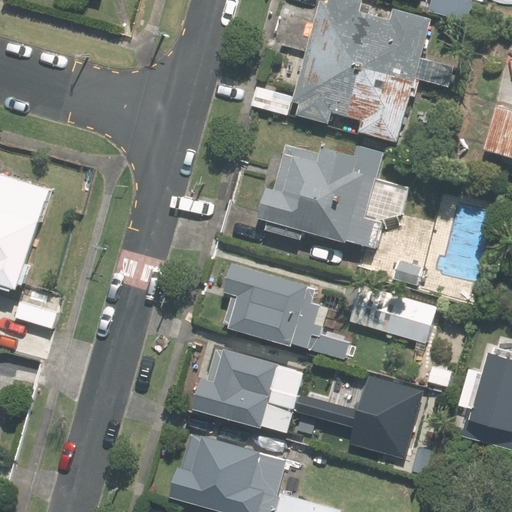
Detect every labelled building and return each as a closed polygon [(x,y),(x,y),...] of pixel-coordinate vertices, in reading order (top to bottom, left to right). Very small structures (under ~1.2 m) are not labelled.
[(320,5),(291,108),(298,109),(295,120),(328,129),(331,118),(361,127),(358,138),(391,147),(394,136),(399,137),(427,34),(426,34),(429,23),(392,13),(389,24),(357,15),(360,5),(343,0),(329,0),(327,7),(320,5)] [(431,0),(428,14),(472,26),(478,7),(453,0),(431,0)] [(482,157),(511,165),(511,114),(495,110),(482,157)] [(409,190),(377,181),(380,171),(379,170),(383,157),(357,150),(353,163),(285,145),(272,195),(264,193),(256,224),(293,234),(376,256),(385,224),(399,228),(409,190)] [(0,277),(36,288),(66,186),(0,167),(0,277)] [(425,268),(398,261),(392,283),(420,290),(425,268)] [(309,289),(231,268),(224,296),(237,300),(231,321),(229,329),(348,360),(352,344),(298,329),(301,317),(309,289)] [(350,328),(428,349),(439,308),(361,287),(350,328)] [(500,320),(480,315),(476,330),(496,335),(500,320)] [(292,414),(354,431),(349,449),(404,464),(424,393),(368,379),(358,414),(297,398),(303,374),(214,351),(197,416),(285,440),(292,414)] [(454,372),(433,366),(428,384),(449,390),(454,372)] [(339,511),(340,511),(278,495),(287,462),(190,436),(172,499),(219,511),(339,511)]
